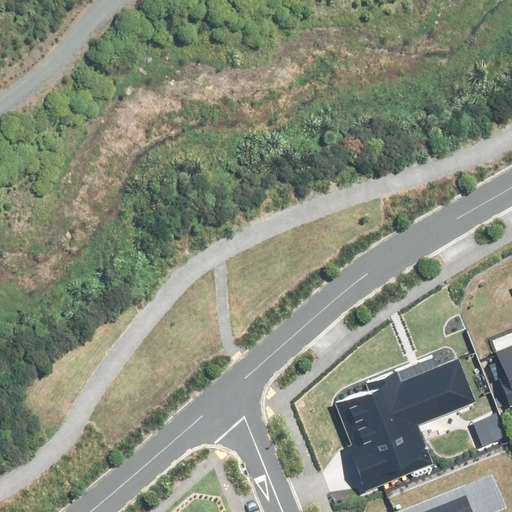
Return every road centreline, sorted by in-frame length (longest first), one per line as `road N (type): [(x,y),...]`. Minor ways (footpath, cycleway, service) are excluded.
road 1 (residential): [(235,388),(373,268),(511,189)]
road 2 (residential): [(87,511),(235,388)]
road 3 (residential): [(285,511),(235,388)]
